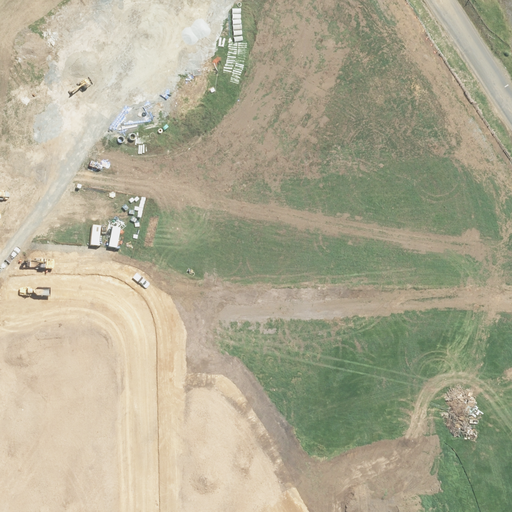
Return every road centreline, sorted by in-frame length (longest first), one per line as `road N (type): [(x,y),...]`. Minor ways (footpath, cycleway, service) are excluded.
road 1 (residential): [(140,405),(138,332),(122,300),(92,288),(0,290)]
road 2 (unclassified): [(511,111),(436,0)]
